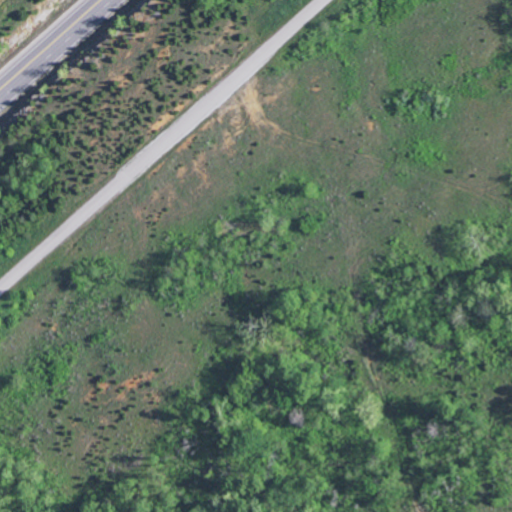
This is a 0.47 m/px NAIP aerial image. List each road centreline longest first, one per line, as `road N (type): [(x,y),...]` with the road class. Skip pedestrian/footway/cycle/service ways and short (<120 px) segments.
road 1 (residential): [(324,0),(0,289)]
road 2 (primary): [(98,0),(0,87)]
